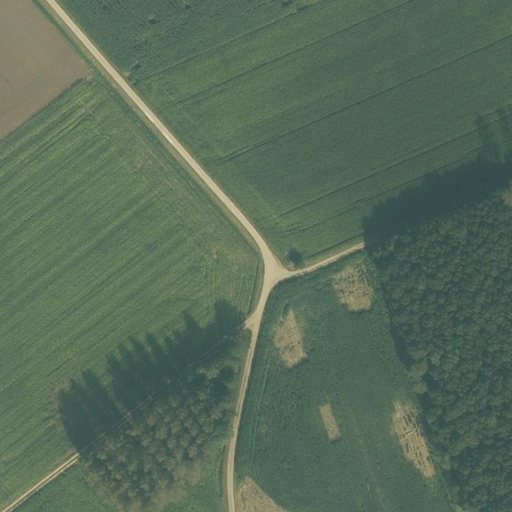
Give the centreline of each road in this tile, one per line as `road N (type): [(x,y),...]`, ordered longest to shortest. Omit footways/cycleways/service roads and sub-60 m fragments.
road 1 (track): [(49,0),(270,254),(266,284)]
road 2 (track): [(7,511),(258,316)]
road 3 (track): [(266,284),(511,179)]
road 4 (track): [(266,284),(230,454),(231,511)]
